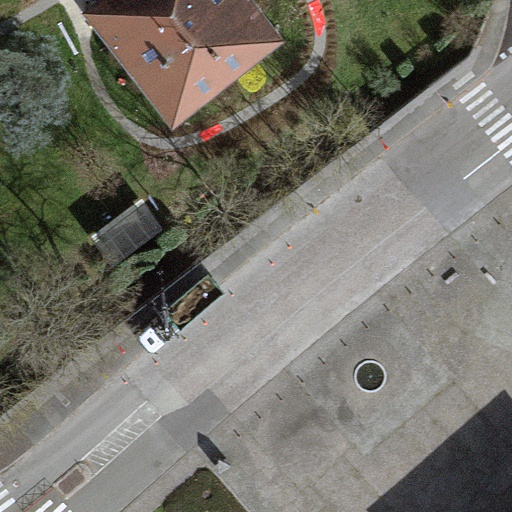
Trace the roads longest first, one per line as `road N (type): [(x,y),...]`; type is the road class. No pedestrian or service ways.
road 1 (secondary): [(165,398),(511,124)]
road 2 (secondary): [(165,398),(84,441),(0,503)]
road 3 (secondary): [(81,511),(165,398)]
